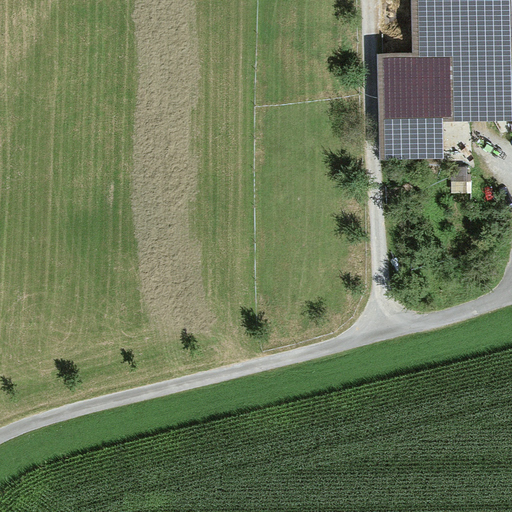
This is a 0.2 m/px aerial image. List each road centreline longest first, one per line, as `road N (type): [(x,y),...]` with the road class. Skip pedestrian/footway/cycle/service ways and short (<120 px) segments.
road 1 (residential): [(0,427),(511,291)]
road 2 (track): [(378,326),(367,0)]
